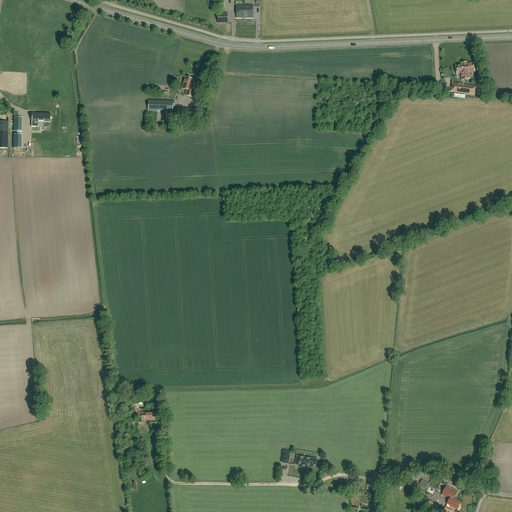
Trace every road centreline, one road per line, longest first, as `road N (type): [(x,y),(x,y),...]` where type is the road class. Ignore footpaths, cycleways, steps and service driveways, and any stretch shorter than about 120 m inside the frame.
road 1 (secondary): [(511,37),(247,48),(71,0)]
road 2 (unclassified): [(511,494),(414,474),(337,473),(312,484),(175,482),(168,479),(164,434)]
